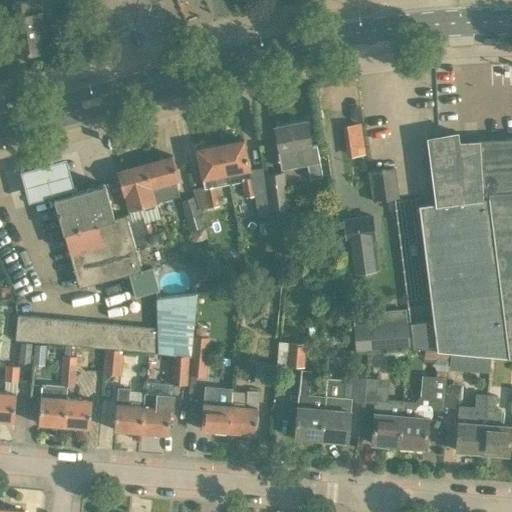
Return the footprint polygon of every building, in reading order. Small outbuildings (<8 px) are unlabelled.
[(44,50),(42,33),(58,31),(49,0),(22,0),(23,0),(14,2),(16,15),(10,16),(12,36),(0,38),(2,53),(14,52),(15,54),(44,50)] [(279,151),(278,151),(281,168),(306,164),(309,180),(323,177),(316,144),(311,145),(306,120),(275,126),(279,151)] [(419,205),(434,320),(410,323),(413,350),(437,351),(450,352),(461,353),(511,357),(511,137),(459,141),(457,132),(439,135),(428,138),(436,203),(419,205)] [(243,139),(219,144),(228,184),(242,182),(244,197),(253,196),(256,218),(269,216),(263,175),(251,177),(249,169),(243,139)] [(219,144),(196,148),(202,178),(203,186),(192,189),(199,210),(219,206),(215,187),(228,184),(219,144)] [(172,155),(144,163),(155,202),(181,195),(177,180),(179,179),(172,155)] [(27,206),(73,193),(64,161),(18,174),(27,206)] [(144,163),(117,171),(123,195),(128,210),(155,202),(144,163)] [(373,201),(377,202),(393,200),(399,198),(394,166),(368,170),(373,201)] [(283,172),(263,175),(269,216),(270,220),(281,219),(280,210),(289,209),(283,172)] [(125,214),(114,218),(104,184),(73,193),(53,198),(79,287),(128,273),(135,296),(157,290),(151,267),(145,247),(148,247),(145,236),(149,235),(143,215),(127,220),(125,214)] [(180,200),(189,228),(203,224),(194,196),(180,200)] [(374,238),(375,238),(372,216),(343,219),(346,241),(347,241),(351,270),(378,266),(374,238)] [(204,282),(206,291),(221,288),(218,278),(204,282)] [(172,355),(190,356),(195,292),(155,298),(156,327),(154,353),(172,355)] [(14,341),(25,342),(27,316),(16,315),(14,341)] [(37,343),(39,317),(27,316),(25,342),(37,343)] [(49,344),(51,319),(39,317),(37,343),(49,344)] [(60,345),(63,319),(51,319),(49,344),(60,345)] [(72,346),(74,320),(63,319),(60,345),(72,346)] [(84,347),(86,321),(74,320),(72,346),(84,347)] [(355,352),(410,347),(408,320),(352,324),(355,352)] [(95,348),(98,322),(86,321),(84,347),(95,348)] [(109,324),(98,322),(95,348),(104,349),(107,349),(109,324)] [(119,350),(121,325),(109,324),(107,349),(119,350)] [(131,351),(133,326),(121,325),(119,350),(123,350),(131,351)] [(142,352),(144,327),(133,326),(131,351),(142,352)] [(154,353),(156,327),(144,327),(142,352),(154,353)] [(208,337),(192,336),(189,373),(205,375),(208,337)] [(20,342),(18,362),(30,363),(32,343),(20,342)] [(288,366),(304,367),(305,343),(290,342),(288,366)] [(32,364),(44,365),(46,345),(34,344),(32,364)] [(104,349),(102,374),(121,375),(123,350),(119,350),(107,349),(104,349)] [(461,353),(450,352),(449,368),(460,369),(461,353)] [(62,355),(61,372),(75,373),(76,356),(62,355)] [(190,356),(172,355),(169,383),(187,384),(190,356)] [(271,364),(254,363),(254,374),(270,375),(271,364)] [(4,381),(18,382),(19,366),(5,365),(4,381)] [(300,369),(294,437),(321,439),(323,408),(324,395),(308,394),(310,370),(300,369)] [(74,386),(75,373),(61,372),(60,385),(74,386)] [(399,445),(425,447),(427,420),(432,421),(433,410),(444,411),(444,407),(446,384),(447,377),(421,375),(419,395),(415,401),(403,400),(399,445)] [(323,408),(321,439),(347,441),(350,401),(362,402),(364,378),(352,377),(342,379),(326,377),(324,395),(323,408)] [(375,403),(371,443),(399,445),(403,400),(387,399),(388,387),(377,386),(377,379),(365,378),(363,402),(375,403)] [(447,381),(447,399),(462,399),(462,381),(447,381)] [(118,387),(113,429),(140,432),(142,405),(127,404),(128,388),(118,387)] [(201,425),(201,429),(228,431),(230,405),(215,404),(216,388),(205,387),(204,403),(201,425)] [(16,393),(0,391),(0,419),(13,421),(16,393)] [(247,391),(246,407),(230,405),(228,431),(255,433),(255,429),(257,407),(258,392),(247,391)] [(144,396),(143,405),(142,405),(140,432),(168,434),(170,408),(173,408),(174,394),(158,393),(157,397),(144,396)] [(456,450),(481,452),(487,394),(476,393),(475,407),(471,407),(470,421),(458,420),(456,450)] [(497,395),(487,394),(481,452),(508,454),(510,425),(500,424),(501,409),(495,409),(497,395)] [(38,423),(63,425),(66,398),(40,396),(38,423)] [(91,400),(66,398),(63,425),(89,427),(91,400)]
